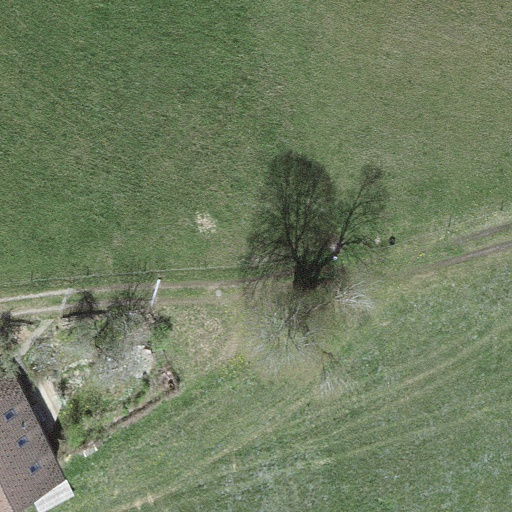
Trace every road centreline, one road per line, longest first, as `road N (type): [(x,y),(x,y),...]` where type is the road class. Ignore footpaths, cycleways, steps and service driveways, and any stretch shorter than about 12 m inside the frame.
road 1 (track): [(511,239),(386,273),(181,293)]
road 2 (track): [(0,307),(181,293)]
